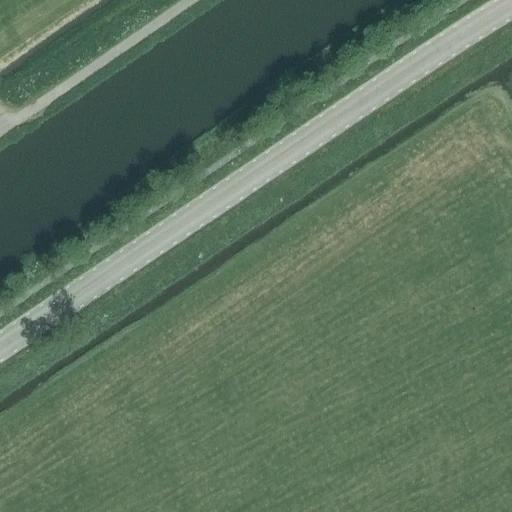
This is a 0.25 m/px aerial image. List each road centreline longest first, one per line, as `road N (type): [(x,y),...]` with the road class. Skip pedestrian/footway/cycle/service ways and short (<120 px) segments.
road 1 (tertiary): [(0,349),(364,98),(511,7)]
road 2 (track): [(0,129),(189,0)]
